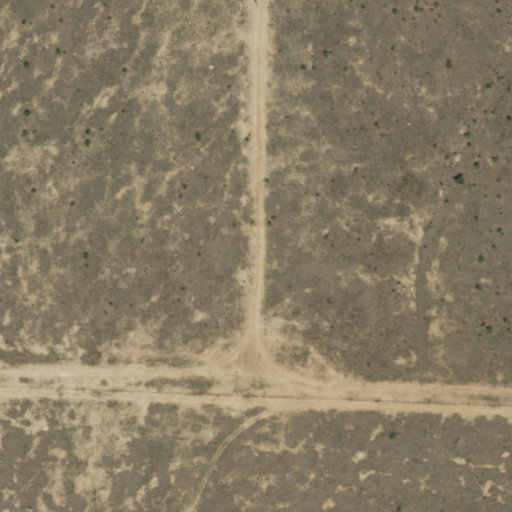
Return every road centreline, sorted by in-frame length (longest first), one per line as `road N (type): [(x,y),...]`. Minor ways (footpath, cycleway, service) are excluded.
road 1 (track): [(0,392),(51,404),(296,399),(511,408)]
road 2 (track): [(256,0),(256,71),(296,399)]
